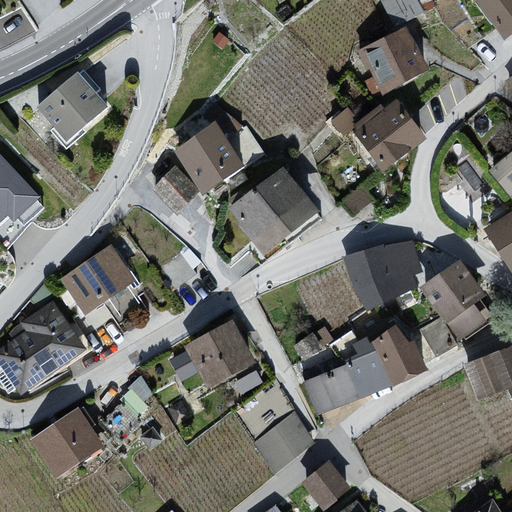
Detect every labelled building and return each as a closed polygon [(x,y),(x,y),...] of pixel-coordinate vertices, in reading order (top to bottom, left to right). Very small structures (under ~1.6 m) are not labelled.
[(277,0),(284,10),(299,0),(277,0)] [(386,0),(396,22),(424,11),(419,0),(386,0)] [(511,0),(473,0),(469,4),(502,43),(511,34),(511,0)] [(411,19),(357,39),(373,81),(427,61),(411,19)] [(81,74),(37,111),(68,147),(112,110),(81,74)] [(392,81),(340,123),(372,163),(424,121),(392,81)] [(218,115),(180,143),(211,185),(249,157),(218,115)] [(511,153),(492,172),(511,192),(511,153)] [(175,210),(204,188),(181,159),(153,182),(175,210)] [(0,161),(0,222),(8,215),(13,221),(36,199),(0,161)] [(274,164),(222,214),(264,258),(316,208),(274,164)] [(459,179),(437,194),(461,230),(483,215),(459,179)] [(511,219),(494,232),(511,256),(511,219)] [(133,247),(83,281),(122,337),(172,303),(133,247)] [(390,247),(346,272),(365,305),(409,280),(390,247)] [(455,265),(417,292),(448,334),(486,307),(455,265)] [(65,309),(0,349),(0,377),(12,396),(89,348),(65,309)] [(405,319),(302,372),(324,414),(427,361),(405,319)] [(225,325),(166,361),(204,423),(263,387),(225,325)] [(473,372),(489,409),(511,399),(511,358),(511,356),(473,372)] [(89,408),(33,446),(59,483),(114,444),(89,408)] [(285,511),(279,501),(262,511),(285,511)] [(360,511),(353,502),(340,511),(360,511)]
